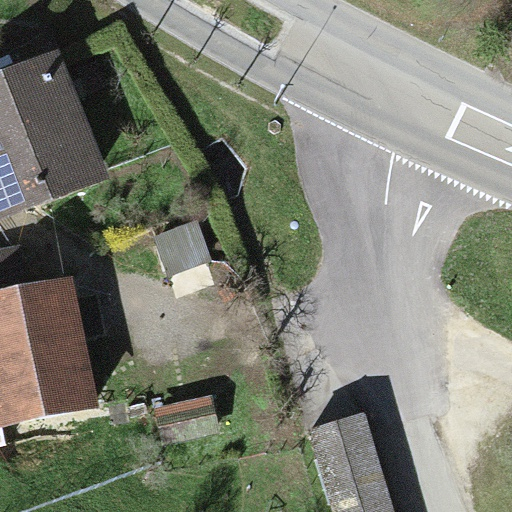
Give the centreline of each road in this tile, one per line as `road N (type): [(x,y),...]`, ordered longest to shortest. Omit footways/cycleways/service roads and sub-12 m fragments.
road 1 (track): [(440,511),(391,374),(383,310),(384,201),(405,95)]
road 2 (primary): [(219,0),(318,56),(511,144)]
road 3 (track): [(383,310),(511,367)]
